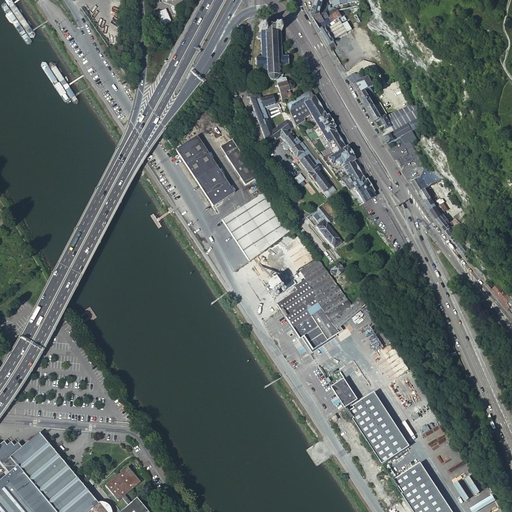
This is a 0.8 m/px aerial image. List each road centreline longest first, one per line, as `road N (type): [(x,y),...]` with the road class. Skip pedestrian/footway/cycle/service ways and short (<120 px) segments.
road 1 (unclassified): [(187,201),(381,511)]
road 2 (primary): [(0,404),(118,187)]
road 3 (primary): [(207,0),(98,203)]
road 4 (primary): [(511,443),(417,235)]
road 5 (unclassified): [(0,418),(135,434),(185,511)]
road 6 (trunk): [(118,187),(219,0)]
road 7 (primary): [(140,0),(142,90),(98,203)]
road 8 (primary): [(98,203),(0,385)]
road 9 (unclassified): [(85,43),(187,201)]
road 10 (primary): [(511,324),(405,197)]
road 11 (primary): [(118,187),(194,79)]
